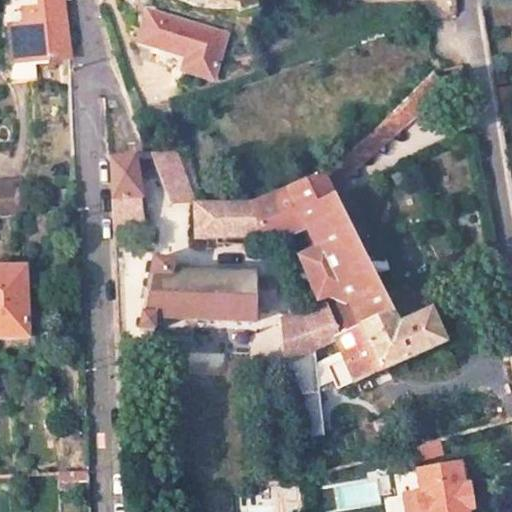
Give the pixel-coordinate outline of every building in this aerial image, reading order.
[(69,59),(60,0),(37,0),(38,12),(21,14),(23,28),(9,29),(14,67),(47,63),(69,59)] [(179,0),(179,2),(191,7),(232,9),(235,21),(248,18),(251,17),(248,4),(257,0),(179,0)] [(224,32),(146,12),(137,42),(187,55),(183,69),(214,75),(224,32)] [(34,68),(11,69),(12,81),(35,80),(34,68)] [(380,125),(329,166),(344,181),(442,92),(432,71),(380,125)] [(316,74),(280,89),(300,139),(336,124),(316,74)] [(179,151),(150,156),(170,206),(193,201),(179,151)] [(109,162),(108,161),(112,222),(144,219),(132,158),(109,162)] [(352,336),(337,342),(345,362),(328,370),(338,392),(443,346),(427,315),(395,329),(329,195),(344,181),(329,166),(317,176),(253,203),(251,203),(258,237),(285,237),(291,237),(304,232),(314,252),(295,259),(315,305),(327,299),(340,308),(343,310),(350,308),(352,336)] [(0,181),(0,214),(26,213),(23,180),(0,181)] [(195,206),(191,206),(195,239),(258,237),(251,203),(195,206)] [(254,311),(254,279),(169,277),(171,264),(151,261),(137,332),(153,333),(156,321),(254,325),(254,311)] [(25,270),(0,269),(0,340),(27,340),(25,270)] [(273,280),(254,279),(254,311),(273,311),(273,280)] [(340,308),(281,327),(285,365),(337,342),(352,336),(350,308),(343,310),(340,308)] [(399,368),(399,387),(443,387),(442,368),(399,368)] [(314,397),(300,398),(305,438),(319,436),(314,397)] [(300,398),(289,400),(294,439),(305,438),(300,398)] [(420,495),(422,511),(468,511),(461,463),(420,470),(424,494),(420,495)] [(89,471),(56,473),(56,483),(90,480),(89,471)]
